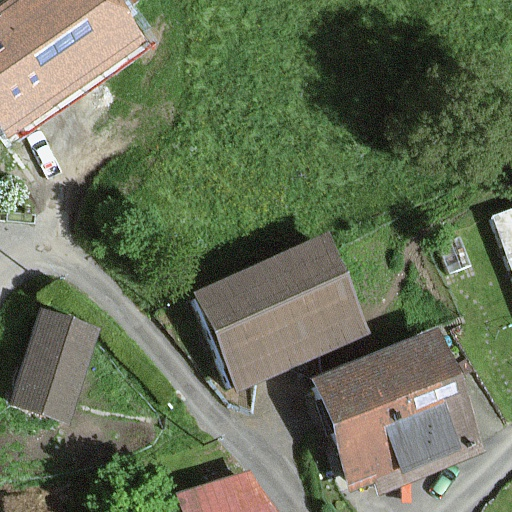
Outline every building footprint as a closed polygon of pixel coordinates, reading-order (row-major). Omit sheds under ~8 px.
[(0,134),(116,51),(79,0),(11,0),(0,8),(0,134)] [(511,207),(481,219),(511,298),(511,207)] [(356,336),(314,241),(181,299),(223,394),(356,336)] [(98,327),(46,312),(18,402),(70,418),(98,327)] [(468,445),(421,334),(296,387),(343,498),(468,445)]
